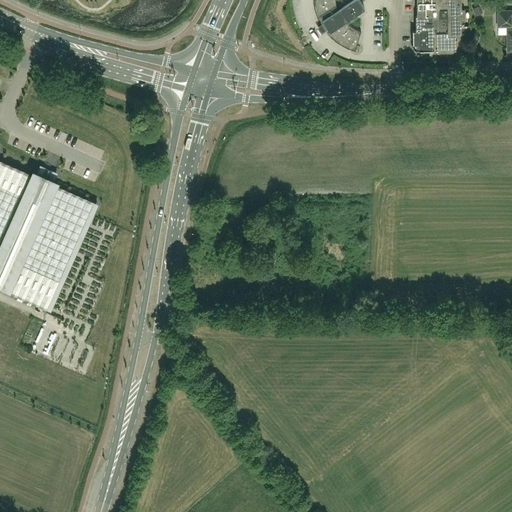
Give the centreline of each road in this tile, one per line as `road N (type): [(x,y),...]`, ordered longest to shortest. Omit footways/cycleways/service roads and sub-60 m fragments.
road 1 (secondary): [(124,429),(155,337),(208,92)]
road 2 (secondary): [(189,88),(124,429)]
road 3 (tertiary): [(37,33),(77,56),(189,88)]
road 4 (tertiary): [(195,69),(37,33)]
road 5 (tertiary): [(208,92),(315,99),(361,93)]
road 6 (tertiary): [(361,93),(214,73)]
